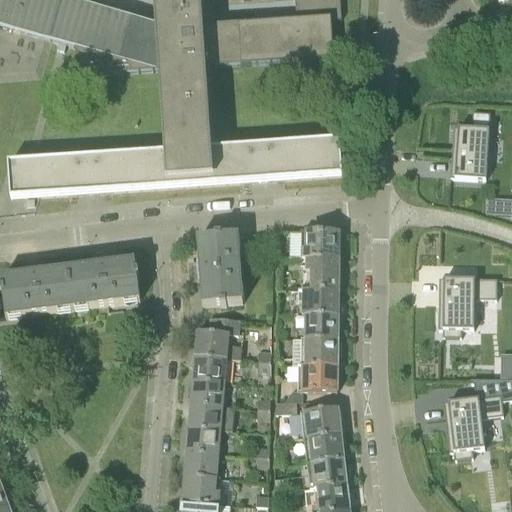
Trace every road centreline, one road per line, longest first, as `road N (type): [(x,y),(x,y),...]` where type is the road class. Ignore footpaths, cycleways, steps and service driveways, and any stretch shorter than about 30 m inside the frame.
road 1 (residential): [(390,507),(378,380),(379,208)]
road 2 (residential): [(153,511),(169,326),(164,224)]
road 3 (residential): [(164,224),(379,208)]
road 4 (residential): [(0,246),(164,224)]
road 5 (residential): [(379,208),(387,48)]
